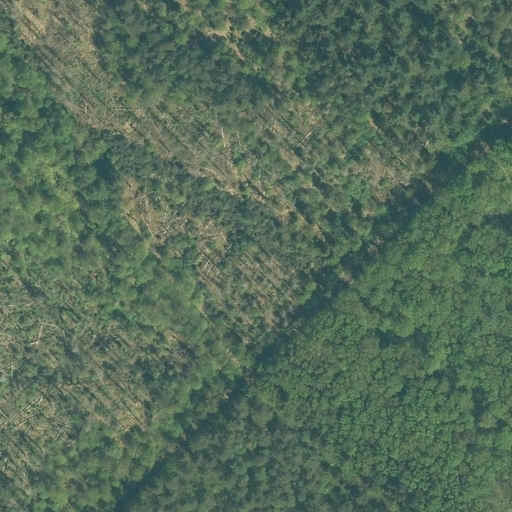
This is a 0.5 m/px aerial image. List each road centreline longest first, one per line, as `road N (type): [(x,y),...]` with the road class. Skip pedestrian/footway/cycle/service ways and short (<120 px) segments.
road 1 (track): [(111,511),(511,113)]
road 2 (track): [(250,375),(317,455),(393,511)]
